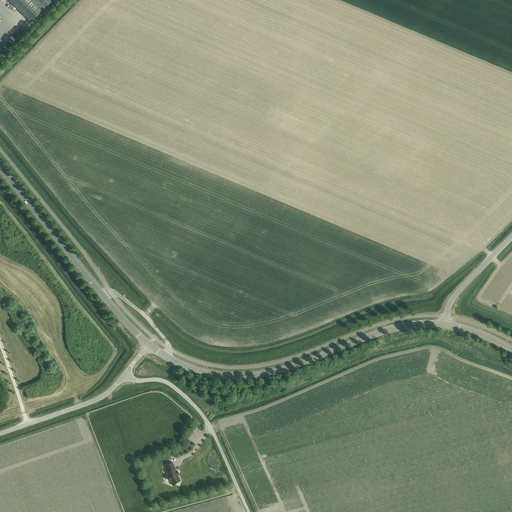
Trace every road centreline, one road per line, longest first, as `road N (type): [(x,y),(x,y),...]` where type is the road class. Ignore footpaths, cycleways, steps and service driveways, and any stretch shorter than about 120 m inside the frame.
road 1 (secondary): [(445,325),(382,331),(246,376),(203,372),(148,344)]
road 2 (secondary): [(148,344),(0,169)]
road 3 (unclassified): [(0,433),(98,399),(148,344)]
